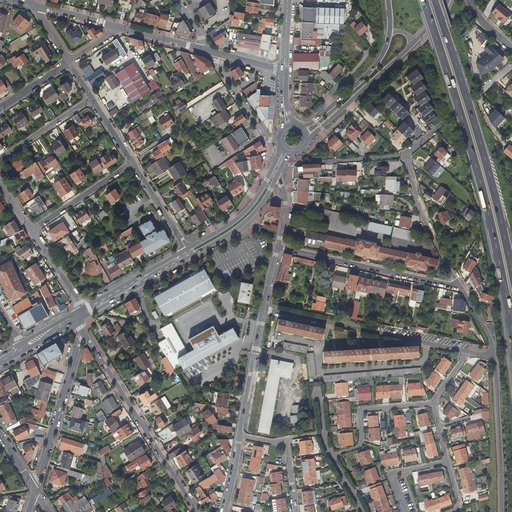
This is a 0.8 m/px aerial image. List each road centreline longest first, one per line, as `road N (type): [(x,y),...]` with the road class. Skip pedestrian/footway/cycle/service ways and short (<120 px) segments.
road 1 (primary): [(424,0),(479,176),(511,328)]
road 2 (primary): [(511,274),(435,0)]
road 3 (residential): [(84,332),(196,511)]
road 4 (residential): [(263,309),(464,350)]
road 5 (residential): [(277,246),(462,289)]
road 6 (residential): [(84,332),(34,490)]
road 7 (residential): [(494,355),(500,511)]
road 8 (primary): [(281,146),(247,209),(186,254)]
road 9 (residential): [(405,155),(419,207),(462,289)]
road 10 (primary): [(307,139),(410,46)]
road 11 (primary): [(389,33),(367,73),(302,128)]
road 12 (residential): [(239,435),(263,309)]
road 13 (residential): [(281,165),(405,155)]
road 14 (primary): [(186,254),(236,229),(277,175)]
road 15 (residential): [(132,163),(30,230)]
